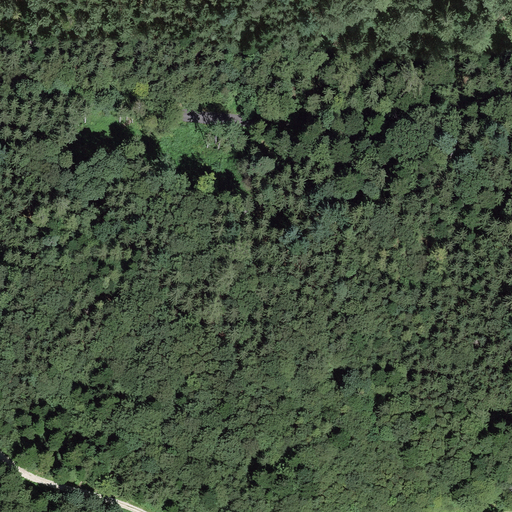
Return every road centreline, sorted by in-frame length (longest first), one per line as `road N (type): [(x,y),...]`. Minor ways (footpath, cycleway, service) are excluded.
road 1 (unclassified): [(0,87),(247,120),(511,103)]
road 2 (track): [(140,511),(35,478),(0,454)]
